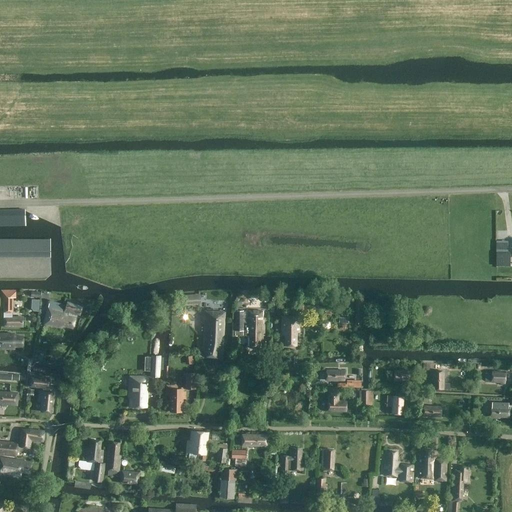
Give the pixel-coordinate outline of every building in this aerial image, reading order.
[(0,257),(32,257),(50,257),(50,247),(50,239),(0,238),(0,257)] [(22,317),(12,317),(12,295),(12,290),(0,290),(0,296),(3,297),(3,327),(23,327),(22,317)] [(292,314),(304,314),(304,298),(292,298),(292,314)] [(356,324),(360,324),(362,320),(363,298),(357,298),(357,299),(355,299),(354,323),(356,324)] [(80,315),(82,307),(66,303),(64,310),(80,315)] [(62,326),(72,328),(75,318),(65,316),(66,313),(47,308),(44,324),(61,329),(62,326)] [(203,356),(221,358),(224,312),(203,311),(202,324),(204,324),(202,351),(204,351),(203,356)] [(234,311),(234,331),(243,331),(243,330),(243,311),(234,311)] [(243,324),(243,330),(243,331),(243,336),(247,336),(247,346),(249,346),(249,347),(260,348),(260,336),(263,336),(263,325),(262,325),(262,311),(243,311),(243,324)] [(296,332),(299,333),(299,317),(282,317),(282,335),(285,336),(285,346),(296,346),(296,332)] [(14,334),(0,333),(0,348),(14,349),(14,347),(22,347),(22,336),(14,336),(14,334)] [(189,355),(182,358),(184,366),(192,363),(189,355)] [(149,377),(158,378),(160,356),(150,356),(149,377)] [(326,380),(344,380),(344,371),(326,370),(326,380)] [(402,384),(407,384),(407,371),(394,371),(394,381),(402,381),(402,384)] [(433,389),(443,390),(443,371),(433,371),(433,389)] [(491,381),(491,382),(500,382),(500,384),(505,385),(505,372),(491,372),(491,373),(485,373),(485,380),(491,381)] [(185,373),(185,389),(195,389),(195,373),(185,373)] [(29,387),(32,387),(49,389),(50,378),(32,376),(31,376),(29,387)] [(129,407),(146,408),(148,377),(129,376),(129,393),(130,393),(129,407)] [(169,396),(169,412),(182,412),(182,399),(185,399),(185,392),(183,391),(183,389),(177,389),(177,386),(167,386),(166,396),(169,396)] [(358,404),(371,404),(371,391),(370,391),(370,389),(367,389),(361,389),(360,389),(360,391),(358,391),(358,404)] [(52,413),(54,392),(39,390),(38,402),(41,402),(41,411),(52,413)] [(6,404),(16,405),(17,393),(0,391),(0,403),(1,404),(1,406),(6,406),(6,404)] [(328,411),(346,411),(346,401),(338,401),(338,392),(328,392),(328,401),(328,411)] [(392,414),(402,415),(403,397),(393,396),(392,414)] [(510,417),(510,407),(509,407),(509,403),(493,403),(493,407),(492,407),(491,417),(510,417)] [(422,416),(440,417),(441,407),(423,406),(422,416)] [(30,440),(32,440),(43,442),(44,431),(32,430),(21,429),(20,447),(29,448),(30,440)] [(186,453),(200,454),(199,460),(204,461),(208,432),(192,431),(190,441),(187,441),(186,453)] [(241,445),(266,446),(266,436),(241,435),(241,445)] [(92,480),(102,482),(104,463),(101,463),(102,450),(99,450),(100,441),(90,440),(89,449),(87,449),(85,461),(95,462),(92,480)] [(15,443),(0,441),(0,454),(14,455),(15,443)] [(120,482),(137,484),(138,473),(118,470),(120,459),(117,458),(119,443),(109,442),(106,470),(115,471),(114,475),(121,476),(120,482)] [(218,448),(217,462),(225,463),(226,454),(226,449),(218,448)] [(302,461),(300,461),(301,448),(290,448),(290,457),(288,457),(288,456),(280,456),(280,478),(287,478),(288,472),(286,472),(286,469),(289,469),(289,470),(302,470),(302,461)] [(321,470),(333,470),(334,450),(322,449),(321,470)] [(419,449),(418,471),(418,479),(433,479),(433,481),(445,482),(446,459),(437,458),(437,456),(434,456),(434,453),(432,453),(433,450),(419,449)] [(234,459),(234,467),(238,467),(245,467),(246,459),(246,450),(231,450),(230,459),(234,459)] [(384,476),(397,477),(398,473),(400,474),(400,481),(412,482),(413,465),(401,464),(401,469),(398,469),(399,461),(396,461),(396,452),(386,452),(384,476)] [(0,472),(20,477),(21,472),(29,473),(31,463),(0,457),(0,472)] [(462,501),(463,483),(468,484),(469,467),(460,466),(459,476),(451,477),(450,500),(462,501)] [(233,498),(234,480),(237,480),(237,469),(223,469),(223,472),(220,472),(220,479),(219,498),(233,498)] [(316,478),(315,494),(326,494),(326,484),(324,484),(324,479),(316,478)] [(91,484),(74,481),(74,486),(73,488),(90,490),(90,487),(91,484)] [(287,503),(287,487),(278,487),(278,503),(287,503)] [(447,500),(446,511),(457,511),(458,501),(447,500)]
